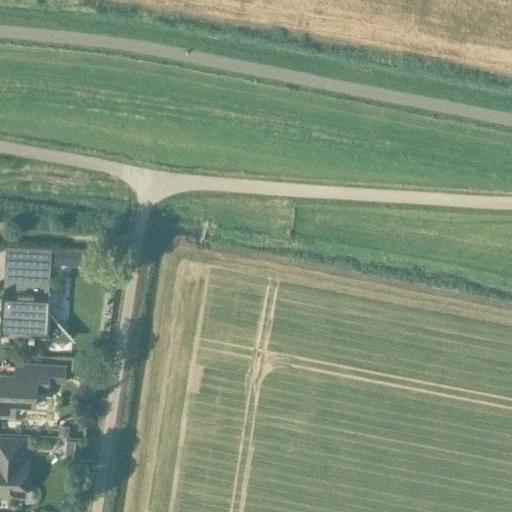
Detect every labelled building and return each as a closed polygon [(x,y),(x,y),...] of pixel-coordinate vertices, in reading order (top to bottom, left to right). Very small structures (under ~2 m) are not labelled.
[(49,290),(51,247),(5,245),(2,287),(1,287),(0,312),(0,335),(45,338),(47,338),(75,340),(75,339),(49,309),(50,290),(49,290)] [(55,247),(54,264),(68,264),(69,248),(55,247)] [(64,380),(65,365),(15,362),(15,366),(9,365),(9,374),(0,373),(0,413),(14,414),(14,403),(35,404),(36,390),(48,390),(48,379),(64,380)] [(58,424),(58,434),(69,435),(69,425),(58,424)] [(24,460),(25,439),(0,437),(0,493),(24,495),(26,460),(24,460)] [(66,439),(65,447),(74,448),(75,440),(66,439)]
